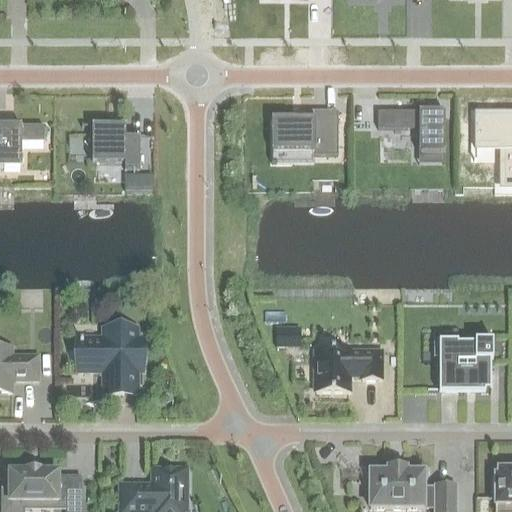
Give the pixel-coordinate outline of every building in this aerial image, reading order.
[(418,157),(444,157),(444,114),(377,114),(377,132),(418,132),(418,157)] [(511,115),(464,115),(464,142),(492,142),(492,185),(511,184),(511,115)] [(314,124),(271,124),(271,168),(294,168),(294,156),(314,156),(314,160),(338,160),(338,116),(314,116),(314,124)] [(43,128),(0,128),(0,171),(21,171),(21,145),(43,145),(43,128)] [(91,128),(91,130),(91,166),(124,166),(124,173),(139,173),(139,141),(125,141),(125,128),(91,128)] [(143,141),(142,165),(154,165),(155,142),(143,141)] [(138,190),(130,189),(130,190),(151,190),(151,179),(150,179),(138,179),(138,190)] [(276,329),(275,349),(286,349),(286,329),(276,329)] [(103,333),(103,342),(78,342),(78,375),(103,375),(103,396),(137,396),(136,375),(141,375),(141,342),(136,342),(136,333),(103,333)] [(438,344),(438,397),(485,397),(485,394),(488,394),(489,396),(490,396),(490,339),(488,339),(488,344),(438,344)] [(0,396),(11,396),(11,384),(38,384),(38,360),(11,360),(11,351),(0,351),(0,396)] [(316,383),(315,396),(348,396),(348,379),(361,379),(361,384),(380,384),(380,356),(348,356),(348,353),(316,353),(316,367),(313,367),(313,383),(316,383)] [(9,475),(9,505),(66,505),(65,511),(80,511),(81,499),(66,499),(66,489),(58,489),(58,480),(58,475),(39,475),(39,473),(27,473),(27,475),(9,475)] [(184,511),(185,507),(187,507),(187,491),(185,491),(185,473),(153,473),(153,485),(155,487),(151,492),(148,489),(121,489),(120,511),(184,511)] [(370,476),(370,511),(423,511),(423,510),(435,510),(434,511),(454,511),(455,490),(435,490),(435,492),(423,492),(423,476),(405,476),(405,473),(388,473),(388,476),(370,476)] [(495,479),(494,511),(511,511),(511,473),(498,473),(498,479),(495,479)]
